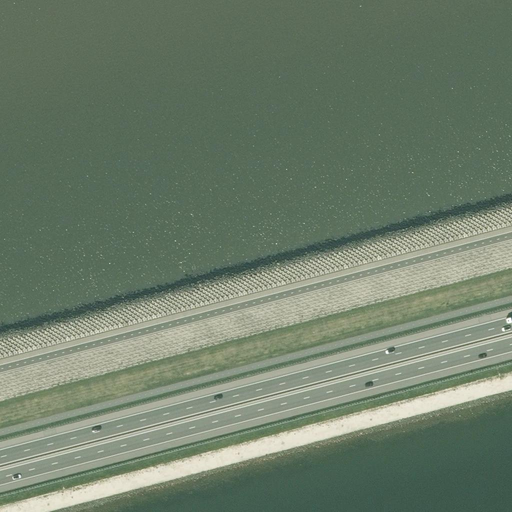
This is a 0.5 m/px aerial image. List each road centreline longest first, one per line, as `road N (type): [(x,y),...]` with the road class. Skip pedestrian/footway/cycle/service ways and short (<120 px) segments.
road 1 (motorway): [(511,323),(0,457)]
road 2 (motorway): [(0,477),(511,344)]
